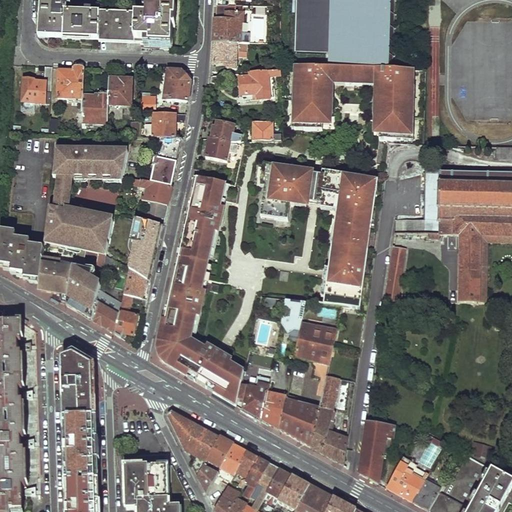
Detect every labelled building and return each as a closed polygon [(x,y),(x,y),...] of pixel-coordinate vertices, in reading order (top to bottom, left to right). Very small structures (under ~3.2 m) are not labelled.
[(40,0),(38,38),(100,40),(101,12),(68,11),(68,0),(40,0)] [(101,12),(100,40),(149,41),(149,45),(172,46),(173,27),(175,27),(176,0),(148,0),(148,7),(146,7),(146,13),(148,13),(147,18),(138,17),(138,14),(101,12)] [(330,56),(330,69),(389,70),(391,0),(294,0),(293,53),(330,56)] [(265,41),(267,7),(252,6),(250,40),(265,41)] [(216,43),(241,44),(242,22),(243,22),(243,14),(239,13),(239,12),(237,12),(236,13),(227,13),(226,20),(217,20),(216,43)] [(216,43),(213,64),(227,65),(227,68),(235,68),(237,53),(245,53),(245,44),(241,44),(216,43)] [(23,82),(23,104),(50,104),(53,68),(45,68),(44,83),(35,83),(35,82),(23,82)] [(295,116),(295,125),(303,125),(303,132),(322,132),(322,126),(328,126),(329,93),(332,93),(332,85),(333,80),(344,80),(344,85),(362,86),(361,81),(373,81),(373,86),(372,94),(376,94),(376,134),(379,134),(379,141),(403,141),(403,134),(409,135),(409,118),(410,71),(389,70),(330,69),(296,68),(295,116)] [(59,73),(58,98),(84,99),(84,98),(85,70),(74,69),(73,73),(59,73)] [(241,80),(242,96),(258,96),(259,100),(273,99),(273,79),(279,78),(279,72),(266,72),(252,74),(252,78),(241,80)] [(170,73),(167,101),(188,102),(191,82),(183,73),(170,73)] [(109,96),(109,109),(120,109),(120,107),(132,107),(132,82),(109,81),(109,96)] [(82,122),(82,124),(108,125),(109,109),(109,96),(98,96),(98,98),(84,98),(84,99),(83,113),(82,122)] [(142,114),(156,115),(156,98),(143,98),(142,114)] [(147,135),(146,139),(162,139),(175,139),(175,124),(185,124),(186,115),(170,115),(156,115),(154,135),(147,135)] [(291,132),(303,132),(303,125),(295,125),(295,116),(291,116),(291,132)] [(409,135),(403,134),(403,141),(413,142),(414,118),(409,118),(409,135)] [(49,136),(57,137),(58,120),(50,120),(49,136)] [(214,128),(212,140),(234,143),(242,142),(243,137),(234,135),(236,127),(218,123),(217,129),(214,128)] [(132,134),(132,139),(141,139),(141,124),(133,124),(132,134)] [(258,126),(257,142),(284,144),(283,132),(280,132),(280,138),(276,138),(276,127),(258,126)] [(154,168),(151,184),(172,188),(183,139),(175,139),(162,139),(157,158),(155,158),(152,167),(154,168)] [(212,140),(208,159),(230,164),(232,154),(238,154),(242,142),(234,143),(212,140)] [(62,150),(58,150),(55,177),(59,177),(54,208),(51,207),(45,242),(67,247),(66,250),(75,252),(81,214),(66,211),(68,205),(72,197),(72,193),(68,192),(69,186),(72,186),(72,183),(71,181),(70,180),(70,177),(115,179),(120,179),(128,152),(94,151),(94,149),(90,149),(90,151),(82,151),(81,154),(77,154),(77,153),(62,150)] [(266,178),(261,213),(276,216),(275,219),(288,221),(291,205),(294,206),(294,202),(307,204),(307,207),(321,209),(322,205),(337,207),(337,211),(335,226),(339,227),(333,267),(330,266),(329,269),(327,282),(323,281),(321,297),(325,297),(324,305),(343,307),(353,309),(355,294),(359,295),(372,196),(376,196),(378,180),(346,175),(345,179),(338,178),(298,173),(291,172),(291,168),(264,165),(262,178),(266,178)] [(194,178),(155,349),(157,355),(159,361),(166,367),(196,382),(197,379),(207,386),(206,390),(236,407),(238,399),(241,386),(245,368),(205,345),(204,349),(190,340),(194,319),(199,319),(207,276),(204,275),(210,249),(214,249),(228,186),(207,181),(209,174),(194,170),(192,178),(194,178)] [(439,213),(511,213),(511,177),(500,178),(500,176),(499,177),(499,178),(488,178),(488,176),(486,176),(486,178),(477,178),(477,176),(475,176),(475,178),(464,178),(464,176),(462,176),(462,178),(452,177),(452,176),(450,177),(450,178),(441,178),(441,176),(440,176),(440,178),(438,178),(438,180),(440,179),(439,189),(438,189),(438,213),(439,213)] [(131,181),(130,187),(138,188),(138,190),(147,192),(144,202),(147,203),(145,216),(163,220),(166,207),(168,208),(172,188),(151,184),(131,181)] [(511,213),(439,213),(439,235),(461,237),(462,305),(486,304),(487,238),(511,237),(511,213)] [(93,321),(94,319),(98,299),(100,289),(92,287),(93,284),(90,283),(92,272),(81,269),(86,251),(107,256),(114,222),(81,214),(75,252),(77,252),(74,267),(72,267),(72,269),(67,297),(65,306),(82,315),(93,321)] [(419,221),(395,220),(395,230),(419,231),(419,221)] [(26,276),(26,281),(39,283),(43,258),(43,255),(44,252),(44,249),(29,247),(30,242),(24,241),(15,240),(16,235),(0,233),(0,267),(13,269),(12,274),(26,276)] [(455,255),(455,237),(443,236),(442,255),(455,255)] [(394,248),(385,300),(397,302),(405,250),(394,248)] [(43,258),(39,283),(38,291),(42,292),(67,297),(72,269),(59,267),(60,260),(43,258)] [(130,297),(134,297),(135,295),(149,297),(152,284),(130,272),(125,296),(130,297)] [(281,272),(280,280),(287,281),(288,273),(281,272)] [(219,286),(212,284),(211,292),(218,293),(219,286)] [(355,294),(353,309),(361,310),(363,296),(359,295),(355,294)] [(116,335),(122,338),(124,335),(134,338),(139,310),(128,308),(130,297),(125,296),(120,315),(116,335)] [(105,328),(116,335),(120,315),(102,311),(103,300),(98,299),(94,319),(93,321),(105,328)] [(272,307),(273,300),(264,299),(263,306),(272,307)] [(287,300),(284,312),(286,312),(306,316),(308,313),(310,303),(287,300)] [(310,303),(308,313),(318,314),(320,304),(310,303)] [(335,316),(335,307),(320,307),(321,317),(335,316)] [(0,511),(22,511),(22,491),(25,491),(25,472),(24,444),(23,401),(22,361),(21,324),(5,323),(5,312),(1,310),(0,311),(0,511)] [(292,335),(291,342),(300,344),(305,323),(306,316),(286,312),(285,320),(283,329),(288,334),(292,335)] [(297,358),(297,359),(316,363),(314,378),(326,381),(328,375),(337,331),(305,323),(300,344),(297,358)] [(63,401),(64,419),(96,418),(95,390),(95,365),(72,352),(62,362),(63,401)] [(327,457),(344,466),(347,442),(330,433),(340,378),(328,375),(326,381),(320,408),(311,447),(327,457)] [(343,379),(338,407),(345,409),(351,381),(343,379)] [(238,399),(242,399),(242,402),(246,403),(244,410),(252,415),(261,420),(266,395),(267,391),(268,385),(257,383),(255,388),(241,386),(238,399)] [(288,396),(267,391),(266,395),(287,400),(288,396)] [(266,395),(261,420),(271,426),(280,431),(287,400),(266,395)] [(287,400),(280,431),(295,439),(311,447),(320,408),(302,404),(302,400),(288,396),(287,400)] [(168,415),(185,449),(198,455),(193,463),(198,475),(221,437),(204,428),(172,411),(168,415)] [(64,419),(66,477),(99,475),(96,418),(64,419)] [(373,482),(378,485),(384,438),(391,438),(392,428),(367,424),(359,474),(373,482)] [(221,437),(198,475),(207,492),(217,475),(235,444),(227,441),(221,437)] [(441,442),(433,437),(431,442),(439,446),(441,442)] [(235,444),(217,475),(221,477),(226,470),(234,475),(236,472),(248,452),(242,448),(235,444)] [(167,452),(125,455),(128,508),(139,507),(139,511),(195,511),(195,506),(172,462),(167,462),(167,452)] [(248,452),(236,472),(248,480),(261,459),(254,455),(248,452)] [(511,511),(511,480),(461,453),(441,490),(428,511),(429,511),(511,511)] [(403,458),(386,490),(399,496),(412,503),(423,483),(411,476),(413,472),(407,469),(411,462),(403,458)] [(261,459),(248,480),(247,482),(252,485),(247,494),(252,496),(253,495),(271,464),(266,462),(261,459)] [(271,464),(253,495),(259,500),(254,508),(257,510),(267,493),(281,470),(275,467),(271,464)] [(281,470),(267,493),(279,500),(293,476),(287,473),(281,470)] [(66,477),(66,511),(99,511),(99,475),(66,477)] [(293,476),(279,500),(278,502),(295,511),(311,486),(302,481),(293,476)] [(423,483),(412,503),(420,507),(428,511),(441,490),(424,481),(423,483)] [(223,482),(212,500),(215,508),(217,504),(228,486),(223,482)] [(228,486),(217,504),(223,510),(221,511),(228,511),(236,499),(241,491),(238,489),(236,491),(228,486)] [(311,486),(295,511),(325,511),(334,498),(323,492),(311,486)] [(334,498),(325,511),(356,511),(357,511),(345,504),(334,498)] [(236,499),(228,511),(242,511),(246,506),(236,499)] [(246,506),(242,511),(256,511),(257,511),(257,510),(254,508),(248,503),(246,506)]
